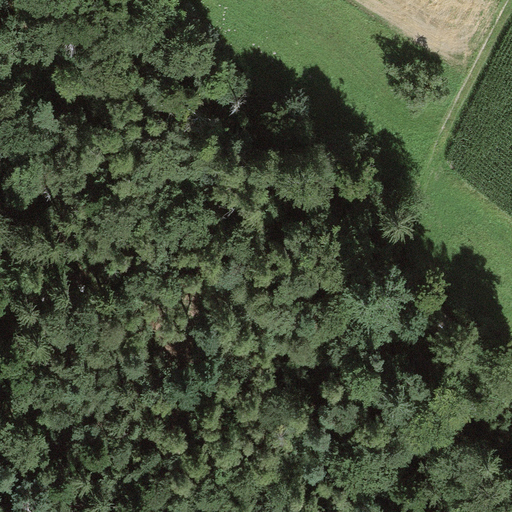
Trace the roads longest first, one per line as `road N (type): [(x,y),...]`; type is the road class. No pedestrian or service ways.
road 1 (track): [(511,456),(411,369),(392,291),(402,194),(425,157)]
road 2 (track): [(75,511),(52,389),(0,265)]
road 3 (track): [(511,0),(425,157)]
